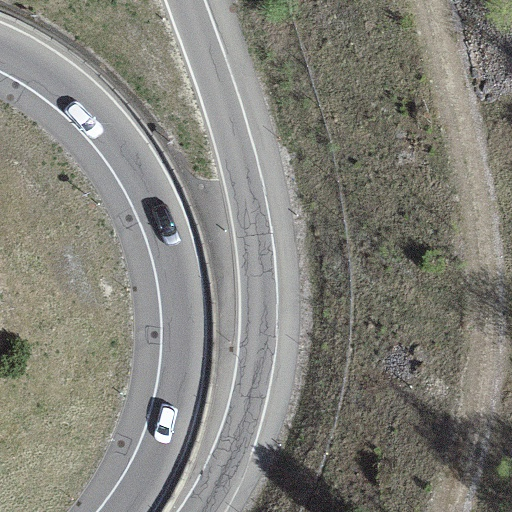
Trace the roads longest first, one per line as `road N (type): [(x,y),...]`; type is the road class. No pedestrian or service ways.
road 1 (motorway): [(0,49),(59,85),(118,143),(168,248),(178,292),(177,378),(168,422),(121,511)]
road 2 (trunk): [(200,511),(239,434),(256,365),(260,297),(234,153),(187,0)]
